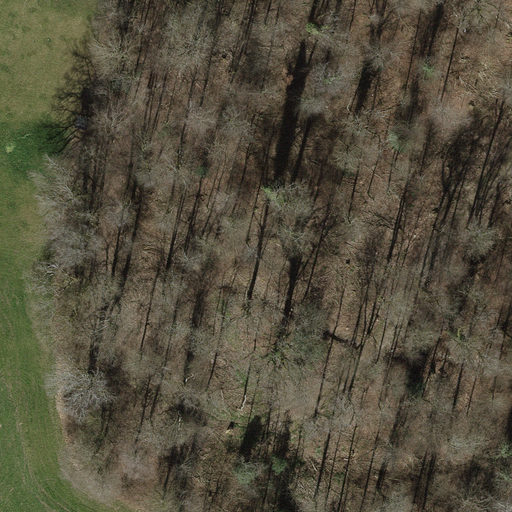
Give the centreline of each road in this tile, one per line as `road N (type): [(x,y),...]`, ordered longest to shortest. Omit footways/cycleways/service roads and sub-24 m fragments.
road 1 (motorway): [(0,387),(237,0)]
road 2 (track): [(511,162),(339,378),(292,415)]
road 3 (motorway): [(90,0),(0,147)]
